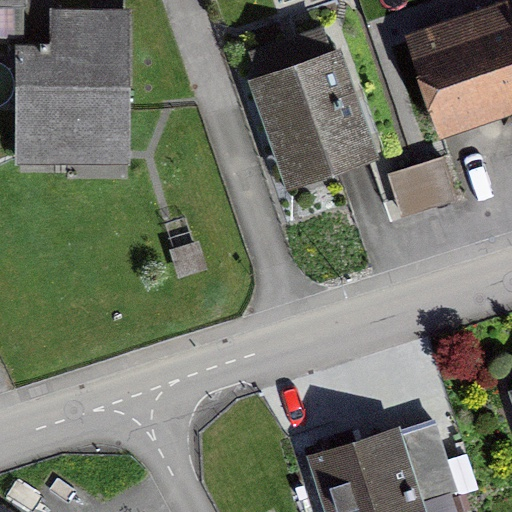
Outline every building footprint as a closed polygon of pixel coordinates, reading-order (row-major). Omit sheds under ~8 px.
[(0,0),(0,8),(16,8),(16,0),(0,0)] [(124,136),(124,16),(58,16),(58,55),(46,55),(46,46),(37,46),(37,52),(14,52),(14,160),(63,160),(63,135),(124,136)] [(411,41),(439,123),(511,97),(511,51),(497,56),(483,16),(411,41)] [(291,182),(286,169),(358,144),(363,158),(365,156),(331,58),(254,84),(288,183),(291,182)] [(441,167),(415,174),(426,212),(452,204),(441,167)] [(415,174),(388,182),(400,219),(426,212),(415,174)] [(178,276),(200,268),(193,247),(171,255),(178,276)] [(453,493),(431,426),(393,438),(415,505),(453,493)] [(393,438),(392,434),(310,460),(326,511),(416,511),(415,505),(393,438)]
